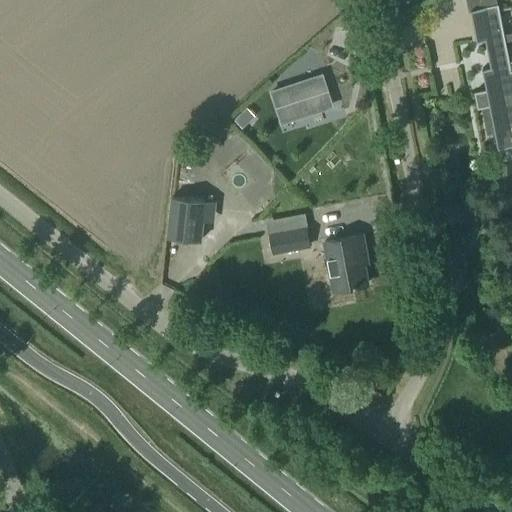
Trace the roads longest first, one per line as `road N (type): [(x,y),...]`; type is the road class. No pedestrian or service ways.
road 1 (unclassified): [(388,432),(320,390),(159,324),(0,196)]
road 2 (unclassified): [(388,432),(427,363),(435,276),(376,0)]
road 3 (primary): [(309,511),(0,260)]
road 4 (primary): [(0,334),(95,397),(219,511)]
road 5 (unclassified): [(505,511),(388,432)]
